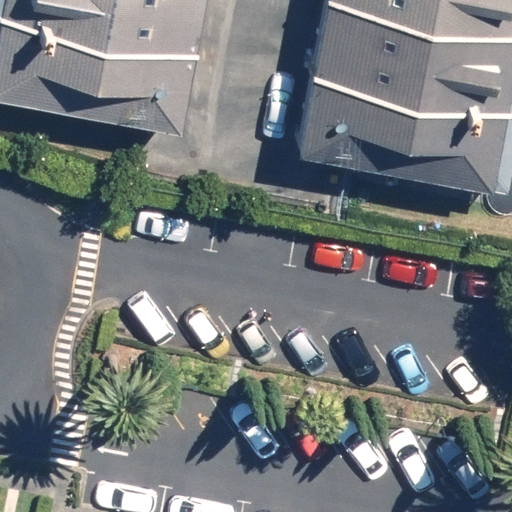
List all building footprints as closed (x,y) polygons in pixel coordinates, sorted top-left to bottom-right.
[(189,0),(0,0),(183,33),(189,0)] [(183,33),(0,0),(0,79),(169,110),(183,33)] [(511,26),(367,0),(318,0),(306,68),(511,105),(511,26)] [(511,0),(367,0),(511,26),(511,0)] [(511,114),(511,105),(306,68),(292,145),(499,183),(511,114)]
